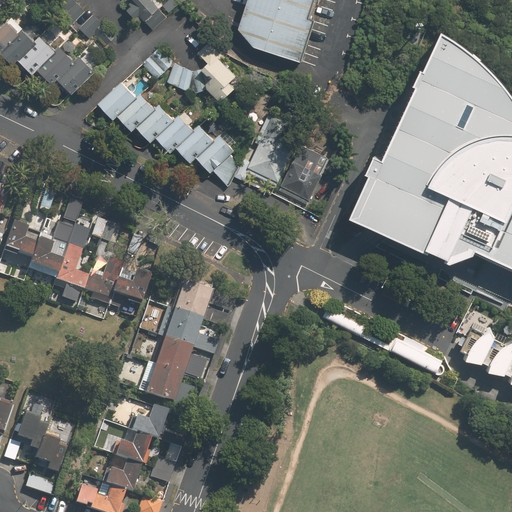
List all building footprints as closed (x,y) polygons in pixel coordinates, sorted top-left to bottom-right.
[(60,0),(48,12),(57,20),(75,2),(72,0),(60,0)] [(158,4),(153,0),(128,0),(121,8),(134,20),(138,16),(142,20),(158,4)] [(308,18),(314,0),(249,0),(239,29),(253,47),(300,60),(313,21),(308,18)] [(84,11),(75,2),(57,20),(65,29),(84,11)] [(94,15),(79,28),(89,38),(95,32),(106,44),(114,36),(94,15)] [(17,33),(5,21),(0,25),(0,52),(12,65),(17,60),(32,74),(36,70),(51,84),(56,79),(70,93),(93,70),(77,54),(71,60),(56,45),(51,49),(36,35),(31,40),(20,29),(17,33)] [(468,242),(511,261),(511,99),(505,86),(487,67),(456,36),(432,25),(350,212),(438,253),(468,242)] [(230,83),(237,76),(221,60),(224,58),(209,43),(199,53),(209,63),(203,70),(212,79),(205,86),(222,102),(236,89),(230,83)] [(144,64),(157,80),(166,72),(153,57),(144,64)] [(168,83),(178,86),(185,68),(175,64),(168,83)] [(194,71),(185,68),(179,87),(189,89),(193,72),(194,71)] [(201,70),(193,72),(197,91),(205,89),(201,70)] [(101,105),(115,120),(119,116),(138,98),(137,97),(133,93),(124,83),(101,105)] [(119,116),(133,131),(138,127),(156,110),(142,95),(138,98),(119,116)] [(138,127),(152,142),(157,137),(176,120),(161,105),(156,110),(138,127)] [(275,111),(249,164),(281,179),(307,126),(275,111)] [(157,137),(172,152),(177,147),(195,131),(181,116),(176,120),(157,137)] [(177,147),(192,162),(197,158),(215,141),(201,126),(195,131),(177,147)] [(197,158),(211,173),(214,170),(231,154),(234,151),(220,136),(215,141),(197,158)] [(304,140),(281,188),(309,202),(333,154),(304,140)] [(231,154),(214,170),(226,183),(240,164),(231,154)] [(81,205),(68,200),(60,223),(73,228),(81,205)] [(117,222),(98,214),(90,235),(109,243),(117,222)] [(0,215),(0,236),(2,237),(9,219),(0,215)] [(2,254),(30,263),(37,243),(25,239),(29,227),(13,222),(2,254)] [(30,263),(58,273),(63,259),(49,254),(53,244),(38,239),(37,243),(30,263)] [(83,289),(85,283),(90,268),(77,264),(83,249),(68,244),(63,259),(58,273),(55,279),(83,289)] [(111,299),(113,292),(118,278),(123,263),(108,258),(103,273),(90,268),(85,283),(83,289),(111,299)] [(113,292),(141,302),(151,274),(135,268),(130,282),(118,278),(113,292)] [(200,319),(210,291),(183,282),(173,310),(200,319)] [(366,325),(329,307),(324,317),(437,373),(442,363),(392,338),(389,344),(363,331),(366,325)] [(191,347),(200,319),(173,310),(164,338),(191,347)] [(482,332),(475,329),(467,348),(476,352),(474,356),(495,364),(493,368),(507,373),(511,374),(511,338),(504,342),(495,336),(492,328),(482,332)] [(181,375),(191,347),(164,338),(154,365),(181,375)] [(171,403),(181,375),(154,365),(144,393),(171,403)] [(477,416),(405,382),(402,389),(473,423),(477,416)] [(0,430),(3,431),(12,405),(0,401),(0,430)] [(152,437),(156,439),(166,412),(152,407),(147,419),(135,415),(130,429),(138,432),(152,437)] [(25,411),(17,437),(30,441),(28,447),(38,450),(42,433),(45,425),(37,423),(40,415),(25,411)] [(140,464),(142,464),(152,437),(138,432),(134,445),(121,440),(116,455),(126,458),(140,464)] [(38,450),(35,459),(47,463),(46,469),(55,472),(63,448),(55,446),(58,438),(42,433),(38,450)] [(20,442),(11,438),(5,455),(14,459),(20,442)] [(125,489),(130,491),(140,464),(126,458),(121,471),(109,467),(104,481),(111,484),(125,489)] [(43,493),(46,483),(29,477),(25,486),(43,493)] [(88,506),(104,511),(116,511),(125,489),(111,484),(106,496),(94,492),(88,506)] [(158,511),(162,501),(143,494),(137,511),(158,511)]
